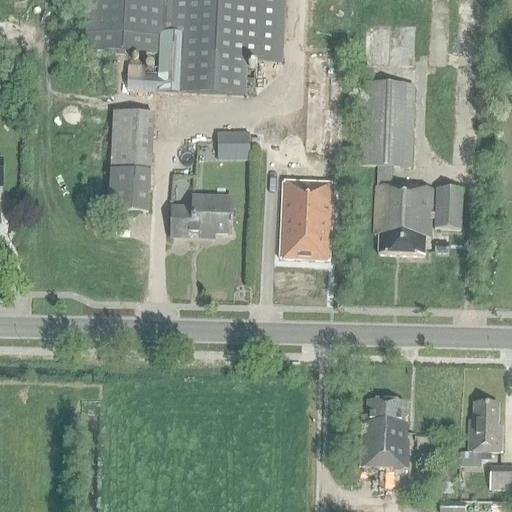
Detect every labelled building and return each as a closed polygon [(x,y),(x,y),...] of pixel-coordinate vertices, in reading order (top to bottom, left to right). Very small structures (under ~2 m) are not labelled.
[(242,99),(248,100),(248,88),(244,87),(244,81),(253,82),(254,73),(245,73),(247,0),(85,0),(83,52),(159,56),(158,70),(126,69),(125,94),(242,99)] [(0,23),(0,49),(17,50),(17,24),(0,23)] [(431,66),(450,65),(449,44),(430,45),(431,66)] [(304,153),(341,155),(344,60),(308,58),(304,153)] [(376,170),(376,188),(392,189),(392,170),(411,171),(413,88),(362,86),(358,169),(376,170)] [(150,216),(153,114),(112,113),(108,214),(150,216)] [(233,134),(234,164),(247,164),(246,133),(233,134)] [(283,185),(279,262),(297,263),(297,264),(309,264),(328,265),(332,188),(283,185)] [(392,189),(376,188),(375,188),(373,237),(378,237),(377,257),(423,259),(424,255),(424,240),(429,240),(430,223),(430,217),(432,191),(392,189)] [(430,223),(434,223),(434,231),(460,233),(462,192),(436,191),(434,217),(430,217),(430,223)] [(191,201),(191,212),(171,211),(170,240),(212,241),(212,237),(230,237),(231,202),(191,201)] [(435,240),(424,240),(424,255),(434,255),(435,240)] [(447,257),(448,248),(436,248),(435,256),(447,257)] [(358,469),(407,471),(408,442),(406,442),(406,425),(403,424),(404,405),(366,403),(366,418),(360,418),(358,469)] [(497,407),(473,407),(473,424),(469,423),(468,455),(480,455),(480,463),(490,463),(490,455),(501,455),(501,429),(497,429),(497,407)] [(415,444),(416,471),(416,476),(428,476),(427,436),(414,436),(413,444),(415,444)] [(511,493),(511,470),(490,470),(489,493),(493,493),(493,497),(502,497),(502,493),(511,493)]
